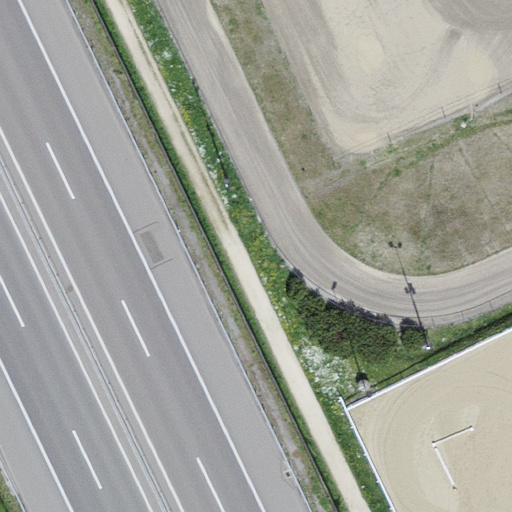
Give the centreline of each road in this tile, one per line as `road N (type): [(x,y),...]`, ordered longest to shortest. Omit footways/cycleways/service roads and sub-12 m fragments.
road 1 (track): [(117,0),(359,511)]
road 2 (motorway): [(223,511),(0,43)]
road 3 (motorway): [(0,277),(111,511)]
